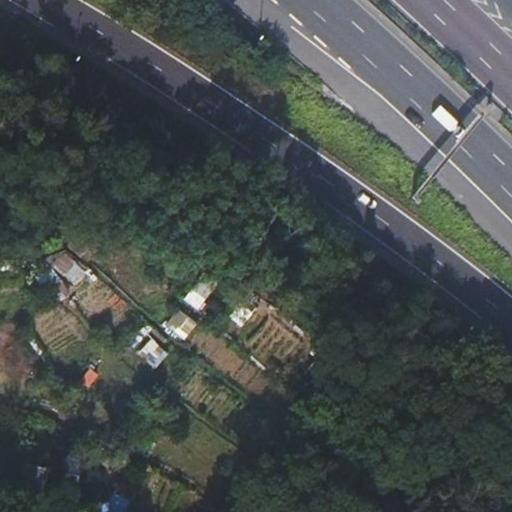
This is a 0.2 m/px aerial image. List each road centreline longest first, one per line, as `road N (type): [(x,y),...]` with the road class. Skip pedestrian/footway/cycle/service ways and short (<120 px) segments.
road 1 (motorway): [(43,0),(206,101),(511,320)]
road 2 (motorway): [(312,0),(511,184)]
